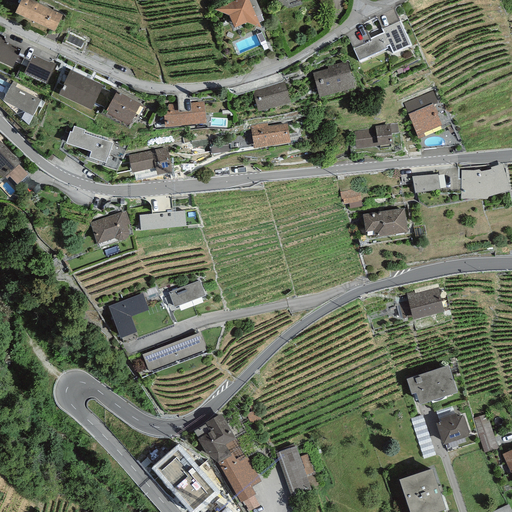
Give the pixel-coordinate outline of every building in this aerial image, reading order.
[(62,16),(25,0),(21,0),(14,17),(55,35),(62,16)] [(254,0),(244,0),(215,12),(229,20),(233,31),(247,26),(262,31),(259,24),(264,22),(254,0)] [(400,23),(382,30),(383,34),(390,50),(393,57),(411,49),(400,23)] [(90,38),(68,28),(61,44),(83,54),(90,38)] [(354,50),(359,63),(390,50),(383,34),(370,40),(371,42),(354,50)] [(0,38),(0,63),(13,70),(22,49),(0,38)] [(33,56),(23,76),(46,87),(56,66),(33,56)] [(347,63),(332,67),(333,70),(313,75),(320,101),(355,92),(347,63)] [(70,71),(58,98),(91,113),(104,87),(70,71)] [(284,84),(251,92),(258,116),(291,107),(284,84)] [(41,101),(11,86),(3,103),(33,118),(41,101)] [(432,92),(403,104),(419,142),(443,131),(433,107),(438,105),(432,92)] [(141,105),(117,93),(106,114),(129,127),(141,105)] [(168,105),(164,118),(165,131),(207,127),(204,102),(168,105)] [(267,123),(251,126),(251,130),(254,151),(290,145),(287,125),(268,128),(267,123)] [(376,129),(353,132),(356,150),(378,148),(393,146),(390,126),(375,127),(376,129)] [(85,130),(74,127),(72,134),(70,133),(66,146),(91,154),(89,160),(106,165),(113,144),(84,135),(85,130)] [(0,139),(0,138),(0,137),(0,178),(3,182),(20,166),(0,143),(0,139)] [(115,141),(113,150),(121,152),(123,143),(115,141)] [(132,176),(155,172),(157,180),(172,177),(167,148),(128,156),(132,176)] [(461,201),(487,202),(488,200),(510,193),(502,165),(491,168),(491,171),(481,173),(479,171),(474,172),(461,171),(461,201)] [(441,171),(415,174),(417,189),(443,186),(441,171)] [(408,235),(403,210),(362,217),(365,235),(374,233),(375,240),(408,235)] [(126,212),(90,224),(98,247),(114,241),(118,244),(124,244),(128,240),(129,235),(127,227),(130,226),(126,212)] [(152,215),(139,216),(141,234),(186,229),(184,212),(173,213),(173,215),(152,218),(152,215)] [(200,282),(169,294),(175,309),(206,297),(200,282)] [(406,295),(407,301),(398,303),(403,322),(412,319),(413,323),(444,316),(438,288),(406,295)] [(142,295),(108,308),(121,341),(138,335),(131,318),(148,312),(142,295)] [(207,351),(200,334),(143,356),(149,373),(207,351)] [(448,362),(407,376),(411,390),(416,389),(420,401),(457,388),(448,362)] [(210,429),(198,436),(206,448),(210,453),(218,460),(241,500),(255,491),(251,485),(261,480),(246,453),(244,453),(221,411),(205,421),(210,429)] [(442,419),(436,421),(443,442),(470,433),(463,412),(457,414),(456,411),(441,416),(442,419)] [(475,418),(487,451),(500,446),(488,413),(475,418)] [(197,511),(220,493),(178,444),(151,468),(189,511),(197,511)] [(511,448),(502,454),(510,471),(511,470),(511,471),(511,448)] [(300,449),(279,457),(293,498),(314,491),(300,449)] [(310,453),(303,455),(309,473),(316,471),(310,453)] [(432,465),(400,475),(411,511),(424,511),(445,505),(432,465)]
